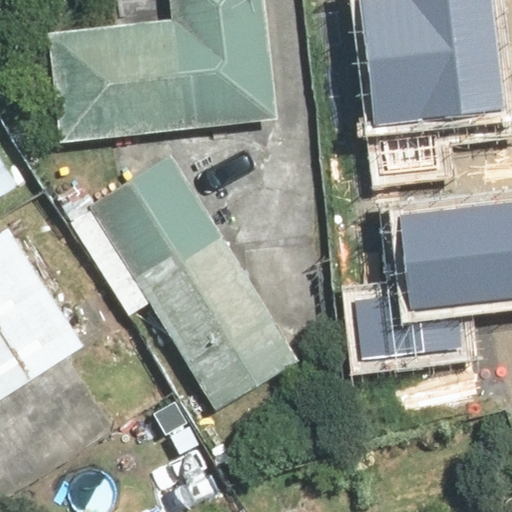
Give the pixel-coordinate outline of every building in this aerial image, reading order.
[(60,36),(69,141),(286,124),(276,0),(182,0),(185,26),(60,36)] [(355,0),(365,126),(502,116),(493,0),(355,0)] [(0,203),(25,185),(0,150),(0,203)] [(137,318),(157,305),(227,417),(310,365),(178,156),(75,221),(137,318)] [(350,299),(357,358),(461,347),(457,306),(511,299),(511,203),(396,216),(405,293),(350,299)] [(23,223),(0,237),(0,406),(100,341),(23,223)]
